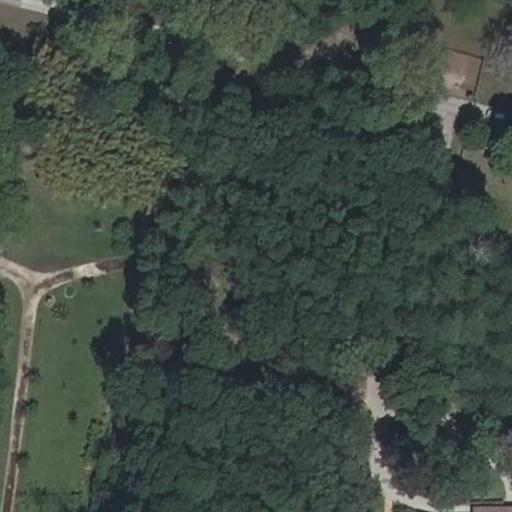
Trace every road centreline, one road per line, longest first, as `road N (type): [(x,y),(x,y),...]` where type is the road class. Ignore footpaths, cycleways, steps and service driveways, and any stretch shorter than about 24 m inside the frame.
road 1 (track): [(511,118),(241,40),(64,0)]
road 2 (unknown): [(459,103),(386,426),(409,467),(436,480)]
